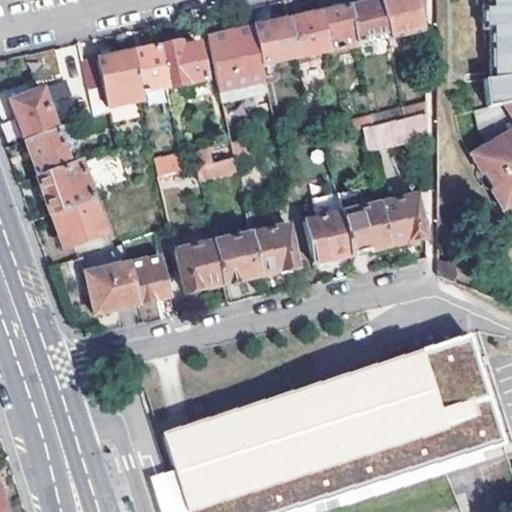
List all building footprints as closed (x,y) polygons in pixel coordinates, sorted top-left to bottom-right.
[(419,23),(425,22),(424,0),(386,0),(379,1),(387,40),(388,41),(420,34),(419,23)] [(511,0),(483,0),(484,3),(479,4),(479,30),(484,31),(486,77),(480,79),(482,106),(471,109),(473,127),(483,143),(487,149),(468,159),(478,175),(480,174),(488,188),(485,190),(495,206),(511,195),(511,0)] [(372,3),(348,8),(356,46),(387,40),(379,1),(372,3)] [(348,8),(318,14),(326,52),(327,54),(357,48),(356,46),(348,8)] [(286,21),(294,59),(326,52),(318,14),(286,21)] [(252,28),(260,66),(294,59),(286,21),(252,28)] [(252,28),(207,38),(221,104),(239,100),(236,87),(263,81),(260,66),(252,28)] [(157,48),(165,87),(165,89),(204,80),(195,44),(179,47),(179,43),(157,48)] [(130,53),(139,92),(165,87),(157,48),(130,53)] [(130,53),(81,64),(90,103),(104,100),(106,106),(140,99),(139,92),(130,53)] [(66,80),(50,84),(58,117),(74,114),(66,80)] [(10,100),(25,142),(56,131),(41,90),(10,100)] [(404,121),(425,116),(425,101),(416,103),(414,95),(399,99),(404,121)] [(425,116),(404,121),(374,128),(360,131),(365,151),(425,137),(425,116)] [(77,145),(70,126),(56,131),(25,142),(38,177),(69,166),(63,150),(77,145)] [(487,149),(483,143),(465,153),(468,159),(487,149)] [(233,159),(230,145),(192,154),(195,167),(233,159)] [(178,153),(154,159),(158,176),(182,170),(178,153)] [(236,172),(233,159),(195,167),(198,181),(236,172)] [(79,162),(69,166),(38,177),(51,214),(92,199),(79,162)] [(336,195),(332,176),(307,182),(316,219),(302,222),(313,264),(350,255),(340,214),(336,195)] [(355,191),(336,195),(340,214),(360,209),(355,191)] [(497,210),(511,201),(511,195),(495,206),(497,210)] [(416,196),(377,205),(386,247),(425,238),(416,196)] [(104,234),(92,199),(51,214),(63,248),(104,234)] [(340,214),(350,255),(386,247),(377,205),(360,209),(340,214)] [(249,234),(259,276),(297,267),(288,225),(277,228),(271,207),(245,213),(249,234)] [(212,242),(221,284),(259,276),(249,234),(212,242)] [(184,293),(221,284),(212,242),(174,251),(184,293)] [(159,257),(128,264),(138,304),(168,296),(159,257)] [(449,262),(435,261),(435,275),(452,282),(455,274),(449,262)] [(138,304),(128,264),(84,274),(94,314),(138,304)] [(466,334),(161,432),(173,470),(186,511),(282,511),(306,505),(501,443),(466,334)] [(282,511),(186,511),(173,470),(150,477),(161,511),(308,511),(306,505),(282,511)]
